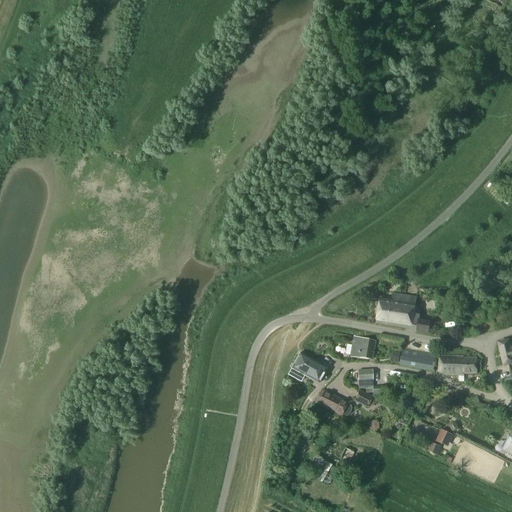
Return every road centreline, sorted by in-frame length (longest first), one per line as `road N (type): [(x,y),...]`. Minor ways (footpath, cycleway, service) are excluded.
road 1 (unclassified): [(485,340),(441,342),(311,318),(271,325),(253,354),(219,511)]
road 2 (residential): [(505,395),(433,375),(336,363),(318,388)]
